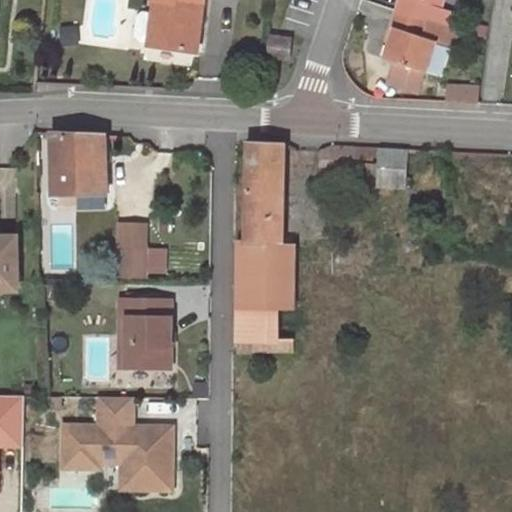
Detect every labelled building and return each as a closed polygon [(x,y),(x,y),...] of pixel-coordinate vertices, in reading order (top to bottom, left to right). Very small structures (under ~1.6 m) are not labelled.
[(196,50),(202,0),(156,0),(155,12),(151,42),(151,44),(196,50)] [(398,0),(395,8),(429,20),(434,5),(442,8),(444,0),(398,0)] [(429,20),(395,8),(390,25),(393,27),(385,58),(390,60),(425,71),(434,40),(424,36),(429,20)] [(151,42),(155,12),(144,10),(138,15),(136,34),(140,40),(151,42)] [(439,23),(429,20),(424,36),(434,40),(439,23)] [(291,38),(269,35),(267,55),(289,58),(291,38)] [(425,71),(390,60),(383,83),(417,95),(425,71)] [(481,90),(449,88),(448,104),(479,106),(481,90)] [(106,134),(53,135),(53,194),(107,194),(106,134)] [(283,244),(284,147),(248,145),(247,243),(283,244)] [(413,149),(321,145),(320,167),(411,172),(413,149)] [(413,149),(411,172),(410,183),(439,185),(441,150),(413,149)] [(0,292),(15,292),(15,239),(0,239),(0,292)] [(283,244),(247,243),(239,243),(240,313),(293,313),(293,311),(292,311),(292,274),(282,273),(283,244)] [(144,248),(116,248),(116,278),(144,278),(144,248)] [(126,318),(126,367),(170,367),(170,300),(119,300),(119,317),(126,318)] [(293,313),(240,313),(240,339),(292,340),(293,313)] [(292,340),(240,339),(240,350),(292,350),(292,340)] [(0,396),(0,445),(24,446),(24,396),(0,396)] [(132,425),(132,396),(97,396),(97,425),(62,425),(62,468),(99,468),(99,462),(120,462),(136,462),(136,489),(171,489),(171,443),(164,443),(163,426),(142,426),(143,431),(132,430),(132,425)] [(172,425),(163,426),(164,443),(171,443),(172,425)] [(120,462),(120,488),(136,489),(136,462),(120,462)]
